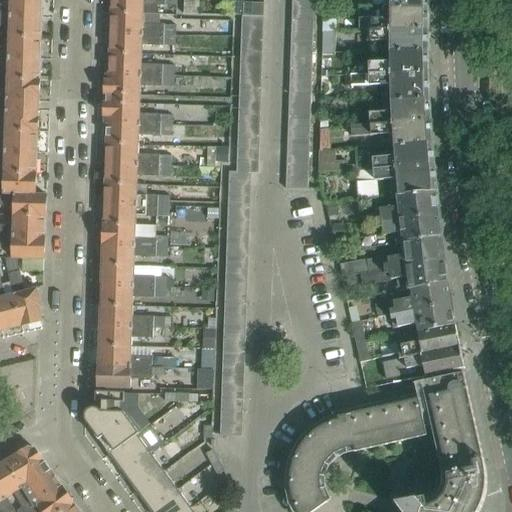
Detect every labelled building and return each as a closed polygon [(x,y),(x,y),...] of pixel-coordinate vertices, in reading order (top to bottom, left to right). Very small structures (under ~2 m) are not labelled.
[(0,16),(41,18),(41,0),(9,0),(9,4),(0,3),(0,16)] [(143,15),(144,3),(165,4),(164,0),(111,0),(111,14),(143,15)] [(314,10),(314,0),(292,0),(292,9),(314,10)] [(371,0),(369,8),(390,8),(429,9),(429,0),(371,0)] [(223,1),(222,14),(237,15),(238,1),(223,1)] [(264,16),(265,3),(244,2),(243,14),(243,16),(264,16)] [(369,8),(360,8),(360,31),(371,31),(429,32),(429,9),(390,8),(369,8)] [(314,22),(314,10),(292,9),(292,21),(314,22)] [(164,23),(160,23),(160,16),(143,15),(111,14),(110,34),(163,36),(164,23)] [(40,39),(41,18),(0,16),(0,25),(9,26),(8,38),(40,39)] [(264,29),(264,16),(243,16),(242,16),(242,28),(264,29)] [(336,31),(336,19),(323,18),(323,31),(336,31)] [(314,34),(314,22),(292,21),(292,33),(314,34)] [(164,23),(163,36),(175,37),(176,24),(164,23)] [(263,41),(264,29),(242,28),(241,40),(263,41)] [(335,52),(336,31),(323,31),(322,53),(335,52)] [(429,52),(429,32),(371,31),(371,40),(390,40),(390,52),(429,52)] [(313,46),(314,34),(292,33),(291,45),(313,46)] [(142,56),(142,44),(163,44),(163,36),(110,34),(109,54),(142,56)] [(175,37),(163,36),(163,44),(175,45),(175,37)] [(0,58),(39,60),(40,39),(8,38),(8,46),(0,45),(0,58)] [(263,53),(263,41),(241,40),(241,52),(263,53)] [(313,58),(313,46),(291,45),(291,57),(313,58)] [(263,65),(263,53),(241,52),(241,64),(263,65)] [(390,61),(357,62),(358,75),(429,72),(429,52),(390,52),(390,61)] [(162,77),(162,64),(142,63),(142,56),(109,54),(109,75),(162,77)] [(312,70),(313,58),(291,57),(290,69),(312,70)] [(38,81),(39,60),(0,58),(0,70),(7,71),(7,80),(38,81)] [(325,60),(325,73),(335,73),(335,60),(325,60)] [(174,64),(162,64),(162,77),(174,77),(174,64)] [(262,77),(263,65),(241,64),(240,76),(262,77)] [(312,82),(312,70),(290,69),(290,81),(312,82)] [(430,98),(429,72),(358,75),(350,76),(351,85),(390,84),(391,101),(430,98)] [(162,85),(162,77),(109,75),(108,75),(108,82),(104,81),(104,95),(139,96),(139,84),(162,85)] [(262,89),(262,77),(240,76),(240,88),(262,89)] [(174,77),(162,77),(162,85),(174,85),(174,77)] [(38,106),(38,103),(39,81),(38,81),(7,80),(6,88),(0,87),(0,99),(7,99),(7,105),(38,106)] [(311,94),(312,82),(290,81),(289,93),(311,94)] [(261,101),(262,89),(240,88),(239,100),(261,101)] [(311,106),(311,94),(289,93),(289,105),(311,106)] [(139,113),(139,96),(104,95),(103,103),(103,117),(107,117),(107,124),(160,126),(161,113),(139,113)] [(431,123),(430,98),(391,101),(392,111),(352,113),(354,127),(431,123)] [(261,113),(261,101),(239,100),(239,112),(261,113)] [(0,130),(37,132),(38,110),(38,106),(7,105),(7,108),(0,107),(0,130)] [(311,118),(311,106),(289,105),(289,117),(311,118)] [(260,125),(261,113),(239,112),(238,124),(260,125)] [(173,114),(161,113),(160,126),(172,126),(173,114)] [(310,130),(311,118),(289,117),(288,129),(310,130)] [(431,123),(354,127),(354,139),(394,137),(394,146),(432,143),(431,123)] [(152,144),(153,135),(160,135),(160,126),(107,124),(106,144),(139,145),(139,144),(152,144)] [(260,137),(260,125),(238,124),(238,136),(260,137)] [(172,126),(160,126),(160,135),(172,135),(172,126)] [(310,142),(310,130),(288,129),(288,141),(310,142)] [(0,151),(36,153),(37,133),(37,132),(0,130),(0,151)] [(259,149),(260,137),(238,136),(238,148),(259,149)] [(309,154),(310,142),(288,141),(287,153),(309,154)] [(320,143),(319,151),(327,151),(331,151),(330,142),(320,143)] [(434,165),(432,143),(394,146),(395,155),(379,157),(378,146),(355,148),(357,170),(355,170),(355,173),(434,165)] [(159,166),(159,154),(138,154),(139,145),(106,144),(105,165),(159,166)] [(259,161),(259,149),(238,148),(237,160),(259,161)] [(35,173),(36,153),(0,151),(0,161),(3,162),(3,173),(36,174),(36,173),(35,173)] [(327,162),(327,151),(319,151),(319,161),(327,162)] [(309,166),(309,154),(287,153),(287,165),(309,166)] [(171,154),(159,154),(159,166),(171,167),(171,154)] [(259,173),(259,161),(237,160),(237,172),(251,173),(259,173)] [(332,170),(332,162),(327,162),(319,161),(319,170),(332,170)] [(137,186),(138,174),(159,175),(159,166),(105,165),(105,185),(137,186)] [(308,178),(309,166),(287,165),(286,177),(308,178)] [(437,192),(434,165),(355,173),(356,181),(358,199),(379,196),(378,180),(397,178),(399,194),(396,195),(397,197),(437,192)] [(171,167),(159,166),(159,175),(170,175),(171,167)] [(251,185),(251,173),(237,172),(229,171),(229,184),(251,185)] [(0,193),(35,195),(36,174),(3,173),(3,181),(0,181),(0,193)] [(308,190),(308,178),(286,177),(286,189),(308,190)] [(251,197),(251,185),(229,184),(229,196),(251,197)] [(157,207),(158,195),(137,194),(137,186),(105,185),(104,205),(157,207)] [(439,215),(437,192),(397,197),(398,206),(380,207),(381,216),(376,217),(377,226),(382,225),(382,223),(439,215)] [(46,195),(35,195),(0,193),(0,203),(13,204),(13,216),(45,217),(46,195)] [(170,195),(158,195),(157,207),(169,207),(170,195)] [(250,209),(251,197),(229,196),(228,208),(250,209)] [(337,213),(335,202),(328,203),(330,214),(337,213)] [(136,226),(136,214),(157,215),(157,207),(104,205),(103,225),(136,226)] [(169,207),(157,207),(157,215),(169,215),(169,207)] [(250,221),(250,209),(228,208),(228,220),(250,221)] [(442,236),(439,215),(382,223),(382,225),(383,233),(360,236),(361,248),(402,243),(442,236)] [(44,238),(45,218),(45,217),(13,216),(12,224),(0,223),(0,236),(45,238),(44,238)] [(249,233),(250,221),(228,220),(227,232),(249,233)] [(347,237),(346,224),(333,224),(333,237),(347,237)] [(156,247),(156,235),(136,234),(136,226),(103,225),(103,246),(156,247)] [(249,245),(249,233),(227,232),(227,244),(249,245)] [(168,235),(156,235),(156,247),(168,248),(168,235)] [(44,258),(45,238),(0,236),(0,246),(11,246),(11,257),(23,257),(42,258),(44,258)] [(363,274),(445,260),(442,236),(402,243),(404,254),(367,260),(367,258),(339,263),(343,276),(363,272),(363,274)] [(248,257),(249,245),(227,244),(226,256),(248,257)] [(134,267),(134,255),(156,256),(156,247),(103,246),(102,266),(134,267)] [(168,248),(156,247),(156,256),(167,256),(168,248)] [(248,269),(248,257),(226,256),(226,268),(248,269)] [(42,270),(42,258),(23,257),(23,270),(42,270)] [(4,258),(8,274),(19,272),(16,258),(4,258)] [(448,282),(447,273),(445,260),(363,274),(365,287),(401,281),(403,291),(411,290),(448,282)] [(154,288),(155,275),(134,275),(134,267),(102,266),(101,286),(154,288)] [(248,281),(248,269),(226,268),(226,280),(248,281)] [(8,274),(14,295),(21,326),(41,321),(38,308),(40,304),(36,288),(24,291),(19,272),(8,274)] [(167,276),(155,275),(154,288),(166,288),(167,276)] [(21,326),(14,295),(5,297),(0,276),(0,326),(1,331),(21,326)] [(247,293),(248,281),(226,280),(225,292),(247,293)] [(412,297),(375,304),(379,319),(391,316),(452,305),(449,282),(411,290),(412,297)] [(133,307),(133,296),(154,296),(154,288),(101,286),(101,306),(133,307)] [(166,288),(154,288),(154,296),(166,296),(166,288)] [(247,305),(247,293),(225,292),(225,304),(247,305)] [(246,317),(247,305),(225,304),(224,316),(246,317)] [(358,305),(348,307),(352,323),(361,321),(358,305)] [(452,305),(391,316),(393,327),(416,323),(418,333),(456,325),(452,305)] [(153,328),(153,316),(133,315),(133,307),(101,306),(100,327),(153,328)] [(205,311),(170,310),(169,344),(204,345),(205,311)] [(153,316),(153,328),(165,329),(165,316),(153,316)] [(246,329),(246,317),(224,316),(224,328),(246,329)] [(366,343),(361,321),(352,323),(356,344),(366,343)] [(460,347),(456,325),(418,333),(419,341),(401,344),(403,352),(399,353),(400,358),(404,357),(405,359),(460,347)] [(131,348),(132,336),(153,336),(153,328),(100,327),(99,347),(131,348)] [(245,341),(246,329),(224,328),(223,340),(245,341)] [(245,353),(245,341),(223,340),(223,352),(245,353)] [(369,359),(366,343),(356,344),(360,361),(369,359)] [(151,369),(152,356),(131,355),(131,348),(99,347),(99,367),(151,369)] [(400,358),(383,362),(386,379),(416,373),(415,367),(423,365),(426,377),(465,368),(460,347),(405,359),(404,357),(400,358)] [(245,365),(245,353),(223,352),(223,364),(245,365)] [(163,356),(152,356),(151,369),(162,369),(163,356)] [(244,377),(245,365),(223,364),(222,376),(244,377)] [(151,377),(151,369),(99,367),(98,388),(130,389),(131,377),(151,377)] [(162,369),(151,369),(151,377),(164,378),(164,369),(162,369)] [(479,511),(480,511),(482,506),(483,503),(484,501),(486,495),(486,492),(486,489),(487,487),(487,483),(487,478),(486,474),(486,471),(485,468),(485,466),(464,373),(427,381),(448,476),(449,479),(449,480),(449,483),(448,485),(448,487),(447,490),(446,493),(444,496),(442,498),(440,501),(438,502),(429,507),(426,498),(397,504),(403,511),(479,511)] [(244,389),(244,377),(222,376),(222,388),(244,389)] [(243,401),(244,389),(222,388),(221,400),(243,401)] [(124,409),(124,403),(125,393),(96,392),(96,402),(95,408),(124,409)] [(189,401),(189,393),(165,392),(164,400),(189,401)] [(427,436),(425,427),(419,399),(338,417),(339,420),(335,421),(332,422),(326,425),(323,426),(319,428),(314,432),(311,435),(308,437),(307,438),(306,440),(302,444),(300,448),(297,454),(295,457),(294,459),(293,462),(293,464),(292,467),(291,470),(291,473),(290,476),(290,479),(290,482),(290,486),(291,488),(291,490),(291,494),(292,498),(293,501),(294,504),(295,507),(297,510),(297,511),(314,511),(327,503),(325,499),(324,497),(323,494),(321,490),(321,487),(321,484),(320,480),(321,478),(321,476),(321,474),(322,471),(324,467),(325,464),(326,463),(327,461),(329,459),(332,456),(334,454),(337,452),(341,450),(345,449),(349,448),(353,447),(355,453),(427,436)] [(243,413),(243,401),(221,400),(221,412),(243,413)] [(137,430),(124,411),(124,409),(95,408),(93,408),(91,408),(90,409),(88,410),(87,411),(86,413),(85,415),(85,416),(85,418),(85,419),(85,420),(86,421),(86,422),(108,452),(137,430)] [(242,425),(243,413),(221,412),(220,424),(242,425)] [(242,436),(242,425),(220,424),(220,436),(242,436)] [(151,449),(137,430),(108,452),(122,471),(151,449)] [(61,487),(45,465),(34,451),(27,449),(6,461),(34,507),(61,487)] [(164,468),(151,449),(122,471),(136,489),(164,468)] [(217,460),(212,450),(206,453),(212,463),(217,460)] [(223,470),(217,460),(212,463),(217,473),(223,470)] [(27,511),(34,507),(6,461),(0,465),(0,489),(5,497),(7,496),(14,492),(22,506),(17,509),(19,511),(27,511)] [(150,508),(178,488),(164,468),(136,489),(150,508)] [(61,511),(73,504),(61,487),(34,507),(27,511),(61,511)] [(184,511),(191,507),(178,488),(150,508),(152,511),(184,511)] [(5,497),(0,489),(0,508),(2,511),(15,511),(7,496),(5,497)]
